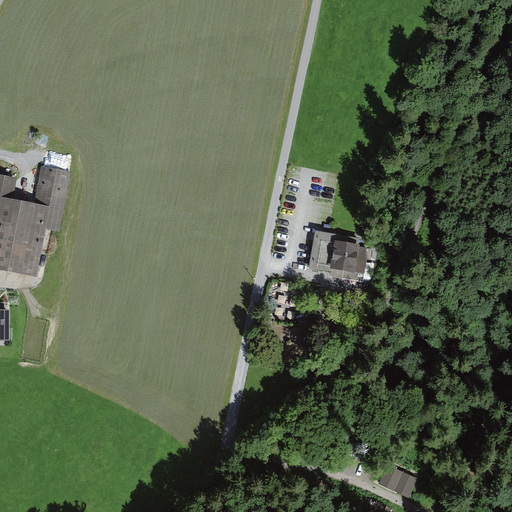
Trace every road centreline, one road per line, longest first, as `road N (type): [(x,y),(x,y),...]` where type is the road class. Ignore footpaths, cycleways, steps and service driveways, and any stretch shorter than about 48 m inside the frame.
road 1 (track): [(511,10),(356,367),(232,448)]
road 2 (residential): [(232,448),(238,371),(317,0)]
